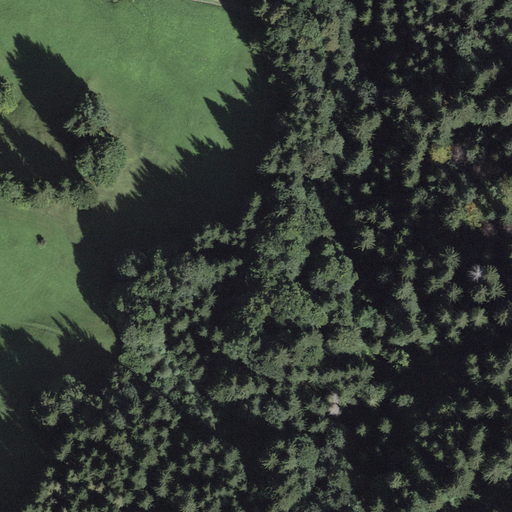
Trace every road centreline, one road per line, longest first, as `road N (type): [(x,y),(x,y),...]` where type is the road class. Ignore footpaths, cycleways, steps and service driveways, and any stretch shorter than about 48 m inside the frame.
road 1 (track): [(201,0),(236,7),(318,72),(342,137),(365,143),(511,125)]
road 2 (track): [(511,281),(460,363),(476,388),(511,384)]
